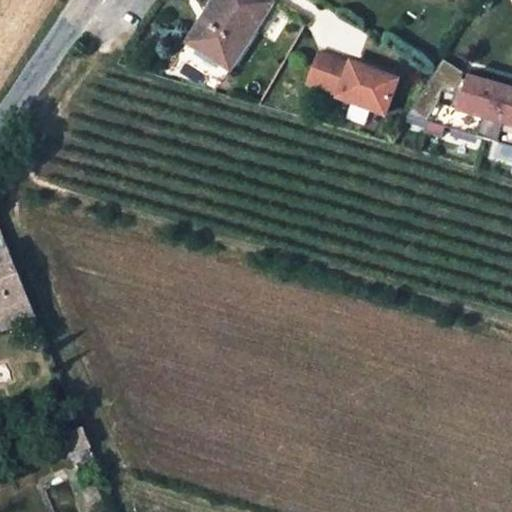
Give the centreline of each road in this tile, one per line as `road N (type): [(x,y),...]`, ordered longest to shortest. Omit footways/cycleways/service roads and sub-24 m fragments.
road 1 (track): [(73,30),(84,64),(25,183),(511,321)]
road 2 (unclassified): [(96,0),(0,136)]
